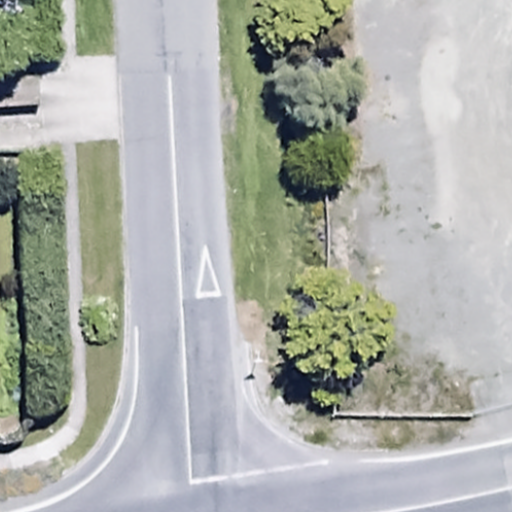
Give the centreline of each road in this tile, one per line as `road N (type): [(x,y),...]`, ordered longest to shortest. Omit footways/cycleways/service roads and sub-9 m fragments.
road 1 (unclassified): [(193,511),(163,0)]
road 2 (tertiary): [(386,511),(511,486)]
